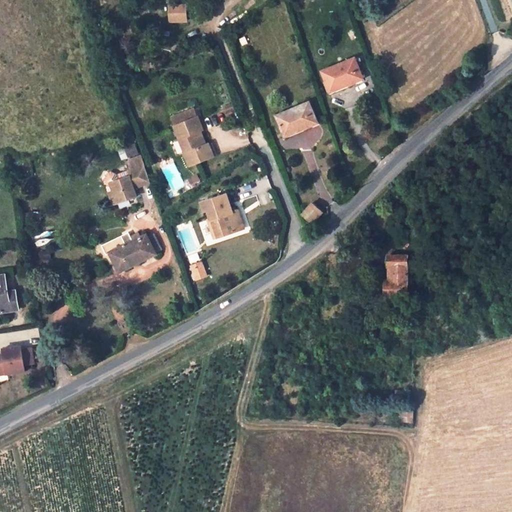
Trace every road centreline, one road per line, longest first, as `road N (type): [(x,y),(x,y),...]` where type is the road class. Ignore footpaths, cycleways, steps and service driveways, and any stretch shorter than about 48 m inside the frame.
road 1 (tertiary): [(0,430),(269,287),(511,62)]
road 2 (track): [(269,287),(237,417),(253,425),(405,433),(412,449),(405,511)]
